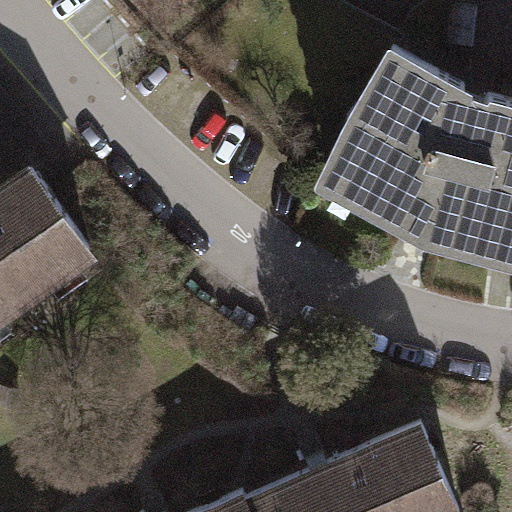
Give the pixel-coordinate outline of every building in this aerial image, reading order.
[(394,42),(330,161),(411,205),(415,197),(430,203),(446,209),(444,217),(511,235),(511,97),(489,90),(484,96),(464,88),(464,79),(394,42)] [(0,147),(31,128),(0,89),(0,147)] [(77,253),(91,244),(32,161),(0,183),(0,305),(2,307),(48,274),(47,272),(76,252),(77,253)] [(247,494),(244,495),(250,511),(444,511),(453,508),(454,510),(460,507),(421,418),(247,494)] [(250,511),(244,495),(247,494),(243,487),(185,511),(250,511)]
